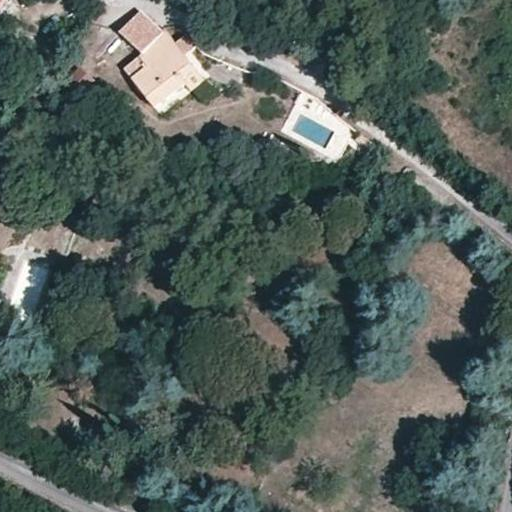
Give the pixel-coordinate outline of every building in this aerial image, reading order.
[(0,0),(0,9),(5,13),(11,4),(5,0),(0,0)] [(161,36),(139,15),(121,34),(143,54),(161,36)] [(207,81),(167,30),(161,36),(143,54),(140,57),(149,68),(133,80),(157,110),(172,99),(177,105),(194,92),(208,82),(207,81)] [(220,94),(209,80),(207,81),(208,82),(194,92),(205,105),(220,94)] [(19,174),(0,159),(0,198),(1,197),(19,174)]
